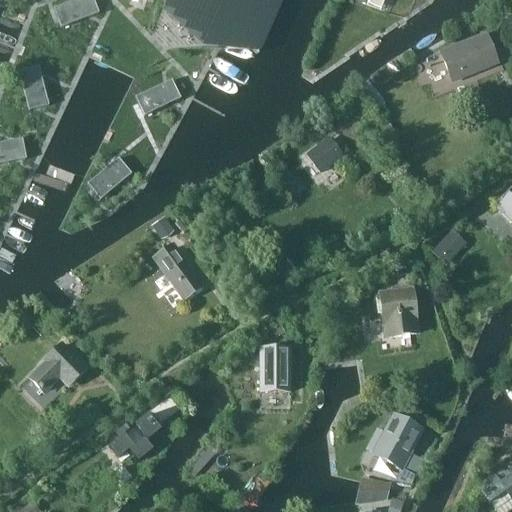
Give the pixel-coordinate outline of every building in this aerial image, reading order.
[(0,0),(0,18),(5,19),(13,0),(0,0)] [(92,0),(87,0),(54,12),(61,31),(99,17),(92,0)] [(166,0),(162,11),(211,33),(213,33),(221,37),(236,0),(166,0)] [(481,71),(497,65),(486,37),(441,55),(449,75),(478,63),(481,71)] [(34,71),(16,79),(31,116),(50,108),(34,71)] [(172,84),(156,72),(132,104),(148,116),(172,84)] [(384,125),(372,133),(378,142),(390,134),(384,125)] [(22,141),(0,144),(0,165),(26,161),(22,141)] [(320,175),(348,154),(342,147),(336,151),(329,142),(307,159),(320,175)] [(118,160),(87,186),(100,202),(131,176),(118,160)] [(511,195),(497,211),(511,225),(511,195)] [(172,233),(164,222),(154,229),(162,240),(172,233)] [(184,303),(207,287),(197,274),(194,276),(175,250),(156,264),(184,303)] [(386,340),(412,337),(417,336),(412,293),(381,297),(386,340)] [(67,387),(85,369),(72,356),(70,358),(61,348),(45,364),(46,366),(30,382),(43,395),(59,379),(67,387)] [(290,394),(290,352),(259,352),(259,394),(290,394)] [(118,440),(108,448),(117,460),(128,451),(137,463),(153,451),(147,443),(161,433),(148,416),(134,427),(144,439),(134,447),(124,435),(130,431),(125,425),(114,434),(118,440)] [(401,472),(422,434),(395,419),(374,457),(401,472)] [(511,502),(511,501),(511,477),(508,480),(506,476),(511,471),(511,467),(511,466),(478,489),(490,505),(506,494),(511,502)] [(388,511),(401,511),(404,504),(393,500),(388,511)]
